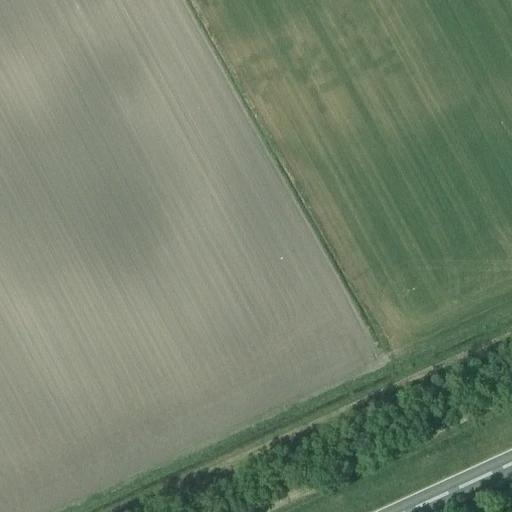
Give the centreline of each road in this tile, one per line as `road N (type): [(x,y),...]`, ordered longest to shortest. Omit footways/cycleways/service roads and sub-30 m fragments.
road 1 (unknown): [(63,511),(511,307)]
road 2 (unknown): [(259,511),(511,396)]
